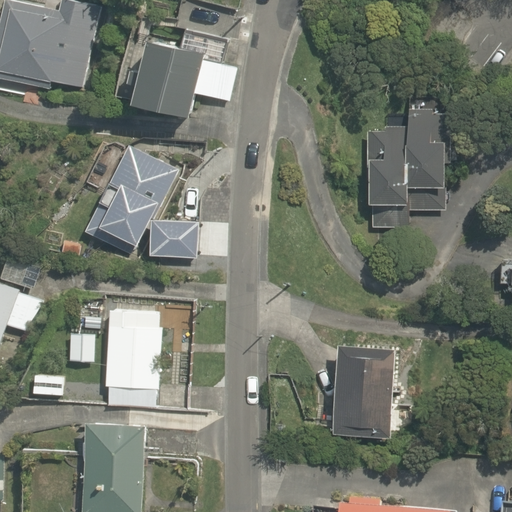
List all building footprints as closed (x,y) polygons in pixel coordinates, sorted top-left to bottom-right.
[(55,81),(84,88),(103,6),(79,0),(64,0),(62,10),(20,0),(9,0),(0,42),(0,75),(53,89),(55,81)] [(144,85),(140,101),(195,115),(201,92),(233,100),(241,66),(224,62),(230,41),(188,30),(184,44),(156,37),(148,71),(136,68),(133,82),(144,85)] [(456,103),(410,100),(409,121),(392,120),(391,136),(373,135),(366,227),(414,231),(415,211),(448,213),(456,103)] [(144,244),(183,168),(134,144),(89,230),(135,254),(140,242),(144,244)] [(203,221),(158,217),(156,254),(201,257),(203,221)] [(42,266),(12,255),(5,276),(35,287),(42,266)] [(0,353),(11,324),(27,330),(47,300),(23,292),(25,289),(0,279),(0,353)] [(161,389),(163,389),(167,328),(163,327),(164,312),(115,309),(110,385),(113,385),(161,389)] [(390,436),(398,342),(342,338),(334,432),(390,436)] [(69,376),(39,374),(38,392),(68,394),(69,376)] [(161,389),(113,385),(112,404),(160,408),(161,389)] [(146,511),(151,424),(92,420),(86,511),(146,511)]
